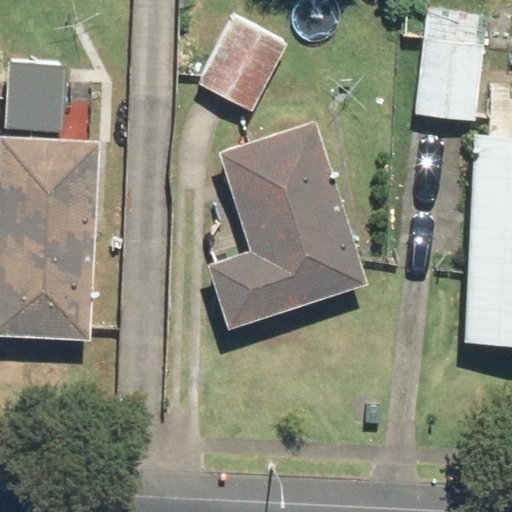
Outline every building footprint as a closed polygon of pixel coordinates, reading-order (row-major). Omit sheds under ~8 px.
[(252,112),(290,39),(236,11),(198,83),(252,112)] [(476,31),(422,29),(418,108),(473,111),(476,31)] [(203,255),(224,320),(364,275),(311,111),(213,143),(245,241),(203,255)] [(0,125),(0,327),(85,332),(95,131),(0,125)] [(511,127),(471,125),(461,329),(511,331),(511,127)]
